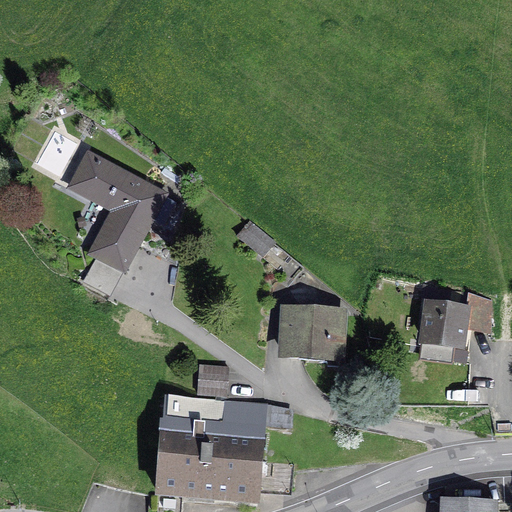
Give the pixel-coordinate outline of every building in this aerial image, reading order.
[(121,275),(125,277),(154,223),(163,227),(176,203),(167,198),(170,193),(88,150),(66,190),(110,213),(87,257),(94,261),(121,275)] [(87,227),(84,217),(76,219),(78,229),(87,227)] [(276,243),(250,221),(236,236),(263,259),(276,243)] [(94,261),(82,284),(109,298),(121,275),(94,261)] [(379,291),(381,283),(375,281),(373,289),(379,291)] [(454,363),(466,364),(468,351),(465,351),(468,332),(492,335),(496,296),(468,292),(466,306),(459,305),(461,291),(428,287),(427,301),(423,301),(417,346),(421,347),(420,361),(454,365),(454,363)] [(277,362),(346,365),(348,309),(280,306),(277,362)] [(197,396),(227,398),(229,367),(199,365),(197,396)] [(267,404),(165,396),(163,421),(160,421),(155,500),(163,501),(162,508),(176,509),(176,501),(260,507),(261,496),(292,498),(294,465),(263,463),(267,404)] [(498,511),(498,501),(440,499),(439,511),(498,511)]
